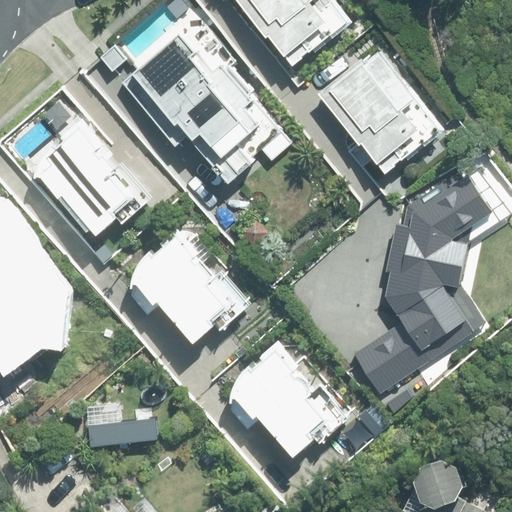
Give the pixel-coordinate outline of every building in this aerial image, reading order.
[(243,0),(298,65),(357,16),(344,0),(243,0)] [(185,26),(122,79),(178,144),(191,132),(233,180),(260,156),(258,154),(265,147),(274,157),(297,138),(255,89),(256,88),(232,60),(227,54),(217,62),(185,26)] [(118,39),(102,53),(115,69),(131,54),(118,39)] [(381,39),(317,91),(357,139),(348,146),(364,166),(373,159),(388,178),(452,126),(381,39)] [(56,133),(24,161),(38,178),(45,172),(66,195),(92,225),(95,223),(102,231),(118,217),(125,224),(160,193),(74,97),(67,103),(61,97),(45,111),(50,117),(46,121),(56,133)] [(389,291),(403,319),(354,351),(381,394),(492,323),(465,280),(472,222),(501,204),(475,163),(410,202),(406,226),(398,225),(386,290),(389,291)] [(5,194),(0,198),(0,348),(10,363),(48,338),(64,338),(73,285),(60,285),(32,247),(40,239),(5,194)] [(262,214),(246,229),(260,245),(276,231),(262,214)] [(137,257),(130,294),(149,314),(162,306),(187,339),(201,346),(259,298),(233,267),(184,218),(137,257)] [(355,411),(282,332),(245,366),(233,403),(252,423),(261,415),(295,452),(321,429),(328,436),(355,411)] [(492,511),(465,500),(469,491),(463,471),(446,461),(423,468),(402,511),(492,511)] [(124,511),(109,494),(88,511),(124,511)]
